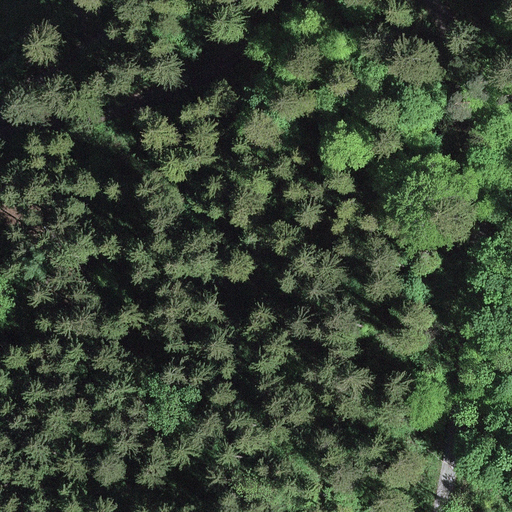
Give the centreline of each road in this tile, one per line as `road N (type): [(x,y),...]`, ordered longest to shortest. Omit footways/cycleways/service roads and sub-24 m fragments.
road 1 (track): [(442,511),(480,237),(468,96),(456,33),(437,0)]
road 2 (track): [(0,146),(219,68),(315,0)]
road 3 (track): [(0,116),(140,0)]
